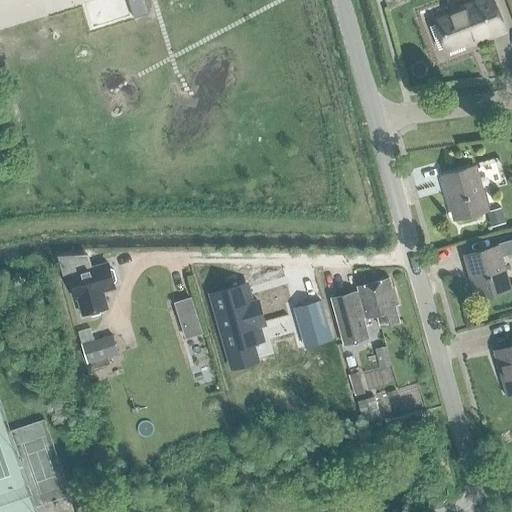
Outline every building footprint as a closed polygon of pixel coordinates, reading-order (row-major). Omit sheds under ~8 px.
[(127,0),(133,19),(149,14),(144,0),(127,0)] [(434,21),(445,50),(472,40),(473,42),(503,31),(491,0),(480,0),(477,1),(478,5),(434,21)] [(103,22),(35,42),(42,65),(110,46),(103,22)] [(442,178),(453,217),(485,208),(474,169),(442,178)] [(500,213),(486,216),(489,227),(503,223),(500,213)] [(464,258),(475,297),(508,287),(500,258),(511,254),(511,239),(495,244),(497,249),(464,258)] [(116,285),(113,274),(107,271),(105,263),(67,274),(71,286),(67,287),(69,294),(73,293),(81,319),(107,312),(102,296),(113,293),(113,290),(116,285)] [(358,293),(357,293),(331,299),(343,346),(368,339),(363,319),(377,315),(380,325),(397,321),(393,306),(397,305),(393,290),(391,290),(388,278),(357,287),(358,293)] [(245,284),(211,294),(232,369),(256,362),(251,344),(262,341),(257,326),(264,324),(258,302),(251,304),(245,284)] [(321,288),(293,295),(298,315),(310,312),(318,344),(334,341),(321,288)] [(194,309),(191,300),(180,303),(183,312),(194,309)] [(78,335),(87,364),(118,355),(112,335),(98,339),(96,330),(78,335)] [(511,348),(492,354),(503,393),(511,390),(511,348)] [(376,394),(358,399),(364,422),(382,416),(376,394)]
